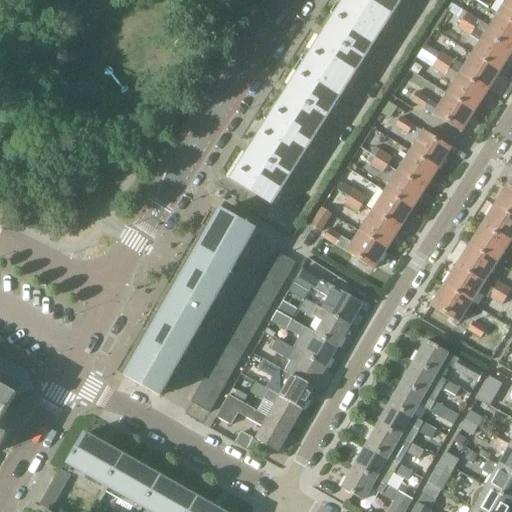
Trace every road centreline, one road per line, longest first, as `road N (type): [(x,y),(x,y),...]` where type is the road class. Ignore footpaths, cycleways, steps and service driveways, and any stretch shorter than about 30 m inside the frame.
road 1 (residential): [(511,117),(282,498)]
road 2 (tertiary): [(108,289),(290,0)]
road 3 (residential): [(282,498),(66,375)]
road 4 (tertiary): [(0,495),(66,375)]
